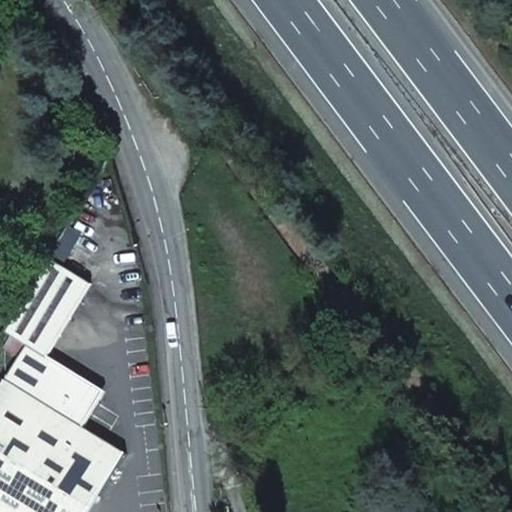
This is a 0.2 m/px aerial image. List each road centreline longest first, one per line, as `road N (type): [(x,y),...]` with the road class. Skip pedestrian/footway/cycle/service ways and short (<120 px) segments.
road 1 (unclassified): [(199,511),(183,432),(172,284),(134,123),(58,0)]
road 2 (motorway): [(285,0),(511,297)]
road 3 (unknown): [(132,511),(146,471),(145,441),(109,207)]
road 4 (motorway): [(511,168),(384,0)]
